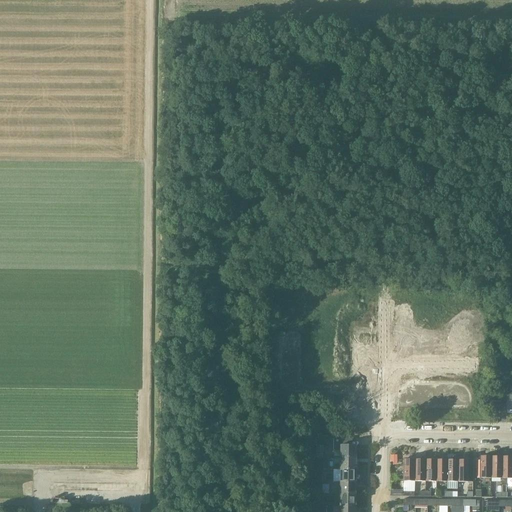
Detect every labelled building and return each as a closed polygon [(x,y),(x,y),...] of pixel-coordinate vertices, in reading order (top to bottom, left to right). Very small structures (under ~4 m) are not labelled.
[(389,311),(389,344),(407,344),(407,311),(389,311)] [(407,311),(407,344),(425,344),(425,311),(407,311)] [(425,311),(425,344),(443,344),(442,311),(425,311)] [(460,311),(442,311),(443,344),(460,344),(460,311)] [(460,311),(460,344),(479,344),(479,311),(460,311)] [(305,358),(305,374),(309,374),(309,379),(323,379),(323,375),(335,375),(335,379),(350,379),(350,374),(354,374),(354,357),(346,357),(346,350),(351,350),(351,332),(336,331),(336,328),(309,328),(309,344),(313,344),(313,357),(305,358)] [(500,389),(500,404),(506,404),(506,410),(511,410),(511,385),(505,386),(505,389),(500,389)] [(333,438),(333,450),(340,450),(340,458),(356,458),(356,445),(351,445),(352,438),(333,438)] [(501,478),(501,485),(506,485),(506,478),(511,478),(511,453),(507,454),(507,457),(502,457),(501,478)] [(480,457),(480,478),(491,478),(491,454),(486,454),(486,457),(480,457)] [(491,454),(491,478),(501,478),(502,457),(496,457),(496,454),(491,454)] [(403,459),(403,481),(414,481),(415,457),(409,456),(409,459),(403,459)] [(425,460),(424,481),(435,481),(436,456),(431,456),(431,460),(425,460)] [(436,456),(435,481),(446,481),(447,460),(442,460),(442,457),(436,456)] [(415,457),(414,481),(424,481),(425,460),(420,459),(420,457),(415,457)] [(447,460),(446,481),(457,482),(458,457),(452,457),(452,460),(447,460)] [(458,457),(457,482),(468,482),(469,460),(463,460),(463,457),(458,457)] [(340,470),(356,470),(356,458),(340,458),(340,462),(340,470)] [(340,474),(339,482),(356,482),(356,470),(340,470),(340,474)] [(339,482),(339,494),(356,494),(356,482),(339,482)] [(339,494),(339,506),(355,506),(356,494),(339,494)] [(462,500),(462,507),(471,507),(471,511),(472,511),(471,511),(478,511),(479,500),(475,500),(462,500)]
